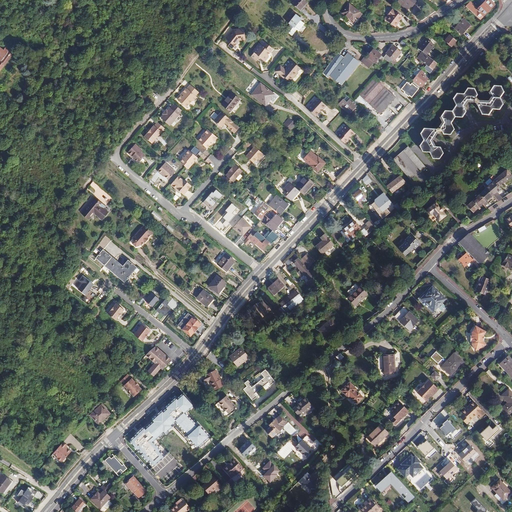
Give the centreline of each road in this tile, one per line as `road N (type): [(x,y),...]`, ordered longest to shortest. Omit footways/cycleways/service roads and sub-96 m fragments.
road 1 (unclassified): [(163,494),(391,307),(429,263)]
road 2 (residential): [(510,339),(328,511)]
road 3 (residential): [(179,80),(114,155),(181,213)]
road 4 (residential): [(365,163),(224,47)]
road 5 (residential): [(327,0),(338,31),(369,38),(412,32),(460,0)]
road 6 (track): [(83,259),(197,358)]
road 7 (tertiary): [(263,271),(365,163)]
road 8 (tertiary): [(365,163),(450,71)]
road 9 (tertiary): [(113,438),(200,350)]
road 10 (tertiary): [(200,350),(111,434)]
